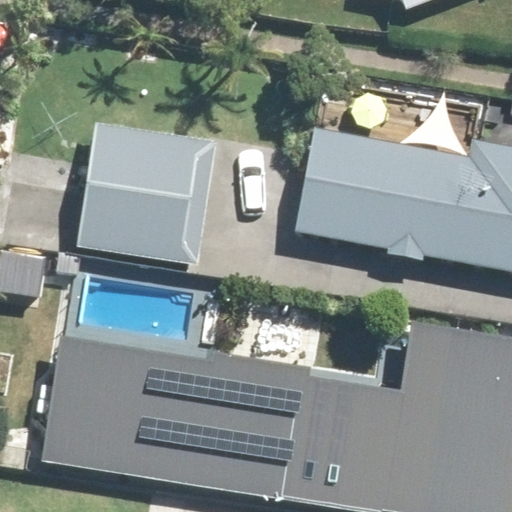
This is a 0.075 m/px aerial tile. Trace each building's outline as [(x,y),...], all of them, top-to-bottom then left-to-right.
[(0,132),(24,135),(27,111),(0,108),(0,132)] [(290,227),(382,245),(382,251),(419,257),(420,251),(511,269),(511,143),(467,135),(465,153),(310,122),(290,227)] [(77,232),(53,228),(10,222),(7,247),(75,257),(75,249),(198,266),(208,191),(213,147),(93,131),(92,143),(53,138),(48,178),(84,183),(77,232)] [(378,504),(436,511),(509,511),(511,495),(511,372),(392,354),(382,418),(287,403),(275,493),(378,508),(378,504)] [(60,456),(183,476),(197,392),(73,372),(60,456)]
